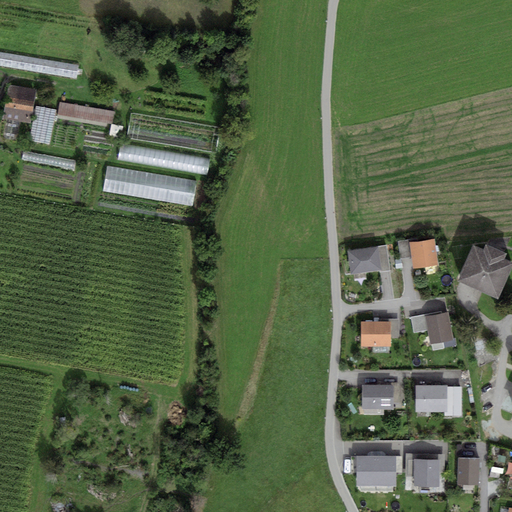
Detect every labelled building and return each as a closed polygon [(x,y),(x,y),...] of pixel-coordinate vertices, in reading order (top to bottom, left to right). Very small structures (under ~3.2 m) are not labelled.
[(0,52),(0,65),(75,78),(78,66),(0,52)] [(183,60),(181,70),(197,74),(199,64),(183,60)] [(36,90),(9,86),(4,117),(30,122),(36,90)] [(113,112),(60,103),(58,117),(110,126),(113,112)] [(56,110),(36,106),(29,139),(49,143),(56,110)] [(220,129),(131,113),(127,137),(216,152),(220,129)] [(123,126),(113,124),(111,136),(121,138),(123,126)] [(210,160),(121,145),(119,159),(207,174),(210,160)] [(25,150),(23,158),(74,169),(76,161),(25,150)] [(197,180),(108,167),(104,191),(193,205),(197,180)] [(401,259),(412,257),(410,243),(410,239),(398,241),(401,259)] [(434,240),(410,243),(412,257),(413,268),(438,265),(434,240)] [(484,250),(472,244),(457,279),(499,297),(511,267),(511,259),(506,258),(508,253),(487,244),(484,250)] [(386,247),(378,248),(381,270),(381,272),(390,271),(386,247)] [(378,248),(348,252),(351,275),(381,270),(378,248)] [(447,312),(425,317),(428,330),(431,344),(443,341),(453,339),(447,312)] [(413,333),(428,330),(425,317),(424,314),(410,317),(413,333)] [(391,319),(391,321),(391,338),(399,338),(399,319),(391,319)] [(391,321),(361,321),(361,347),(373,346),(373,352),(388,352),(388,346),(391,346),(391,338),(391,321)] [(453,339),(443,341),(444,348),(457,345),(456,339),(453,339)] [(393,385),(362,385),(362,413),(384,414),(384,409),(393,409),(393,403),(393,385)] [(447,385),(415,386),(416,412),(447,412),(446,387),(447,385)] [(461,387),(446,387),(447,412),(447,416),(461,416),(461,387)] [(405,477),(414,477),(414,459),(439,460),(439,472),(445,473),(445,454),(406,453),(405,477)] [(375,486),(375,456),(357,456),(357,471),(357,486),(375,486)] [(396,456),(375,456),(375,486),(396,486),(396,475),(396,456)] [(479,459),(458,458),(457,484),(479,484),(479,459)] [(439,460),(414,459),(414,477),(413,486),(439,487),(439,472),(439,460)]
